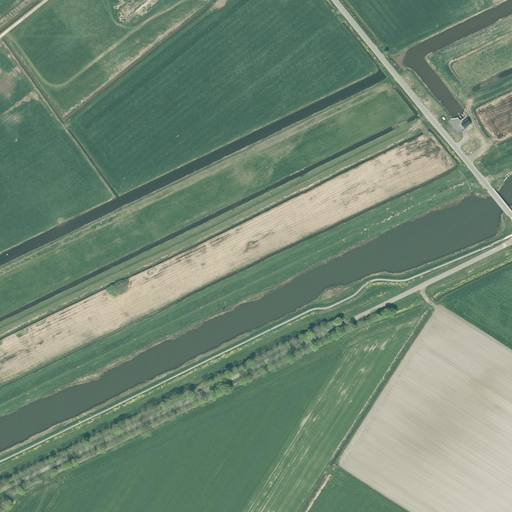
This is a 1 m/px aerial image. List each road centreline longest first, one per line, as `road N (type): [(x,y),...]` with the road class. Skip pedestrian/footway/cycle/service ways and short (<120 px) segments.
road 1 (unclassified): [(0,491),(511,241)]
road 2 (unclassified): [(511,216),(335,0)]
